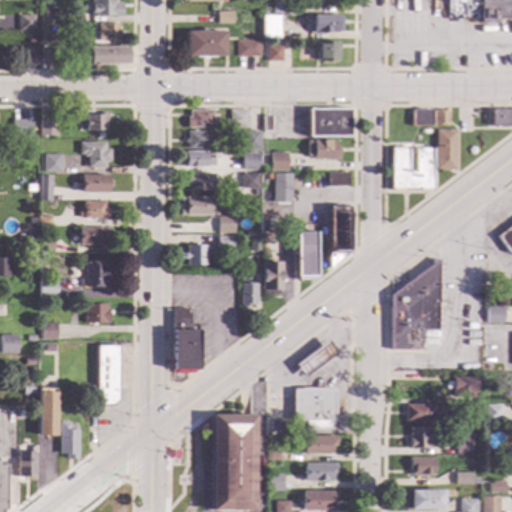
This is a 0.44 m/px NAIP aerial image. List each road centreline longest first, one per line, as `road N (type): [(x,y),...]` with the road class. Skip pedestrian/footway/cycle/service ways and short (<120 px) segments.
road 1 (tertiary): [(511,88),(151,90)]
road 2 (tertiary): [(151,90),(149,434)]
road 3 (secondary): [(369,267),(149,434)]
road 4 (residential): [(370,0),(369,267)]
road 5 (residential): [(369,267),(368,511)]
road 6 (secondary): [(511,156),(369,267)]
road 7 (residential): [(151,90),(0,91)]
road 8 (secondary): [(149,434),(47,511)]
